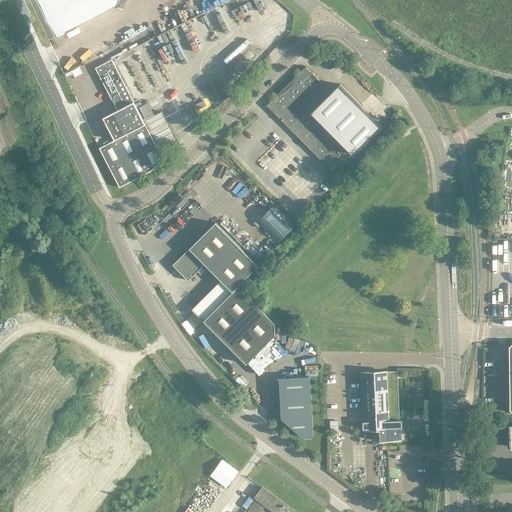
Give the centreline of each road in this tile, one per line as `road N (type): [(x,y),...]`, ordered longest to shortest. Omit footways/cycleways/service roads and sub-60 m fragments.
road 1 (unclassified): [(366,511),(213,392),(136,278),(114,229),(118,211)]
road 2 (unclassified): [(118,211),(154,191),(328,28)]
road 3 (unclassified): [(7,0),(97,194),(118,211)]
road 4 (track): [(170,334),(126,359),(41,327),(0,347)]
road 5 (unclassified): [(451,333),(440,153)]
road 6 (unclassified): [(440,153),(391,72),(328,28)]
road 7 (unclassified): [(458,511),(451,358)]
road 8 (unclassified): [(451,358),(327,357)]
